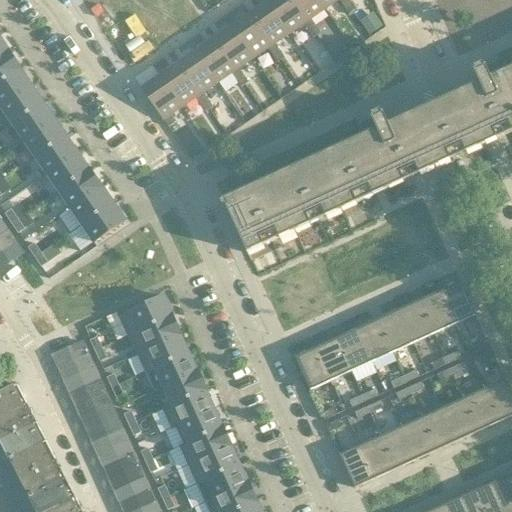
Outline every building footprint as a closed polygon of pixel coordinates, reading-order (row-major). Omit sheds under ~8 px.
[(291,0),(271,0),(268,3),(289,34),(303,25),(307,22),(291,0)] [(318,0),(291,0),(307,22),(311,19),(325,10),(318,0)] [(318,0),(325,10),(339,0),(338,0),(318,0)] [(351,2),(344,7),(348,14),(356,9),(351,2)] [(268,3),(250,15),(271,46),(275,44),(289,34),(268,3)] [(250,15),(232,27),(253,59),(268,49),(271,46),(250,15)] [(311,19),(307,22),(303,25),(308,31),(315,26),(311,19)] [(315,26),(308,31),(313,38),(320,33),(315,26)] [(232,27),(214,40),(235,71),(239,69),(253,59),(232,27)] [(0,58),(9,53),(0,40),(0,58)] [(214,40),(196,52),(217,83),(232,74),(235,71),(214,40)] [(275,44),(271,46),(268,49),(272,56),(280,51),(275,44)] [(280,51),(272,56),(277,63),(285,58),(280,51)] [(196,52),(178,64),(200,96),(203,93),(217,83),(196,52)] [(0,83),(20,70),(9,53),(0,58),(0,83)] [(178,64),(160,76),(182,108),(196,98),(200,96),(178,64)] [(242,199),(242,200),(238,202),(227,207),(226,204),(229,202),(228,199),(239,194),(239,193),(223,200),(247,254),(358,203),(418,176),(471,151),(499,139),(511,132),(511,75),(496,82),(494,77),(491,79),(486,66),(474,72),(479,83),(448,96),(388,124),(383,113),(371,118),(378,132),(375,133),(378,138),(242,199)] [(239,69),(235,71),(232,74),(236,81),(244,76),(239,69)] [(0,106),(1,108),(32,87),(20,70),(0,83),(0,106)] [(164,120),(171,115),(182,108),(160,76),(141,89),(163,121),(164,120)] [(244,76),(236,81),(241,88),(248,83),(244,76)] [(12,125),(43,103),(32,87),(1,108),(12,125)] [(203,93),(200,96),(196,98),(201,105),(208,100),(203,93)] [(208,100),(201,105),(205,112),(213,107),(208,100)] [(24,141),(55,120),(43,103),(12,125),(24,141)] [(171,115),(164,120),(168,127),(176,122),(171,115)] [(35,158),(66,137),(55,120),(24,141),(35,158)] [(78,154),(66,137),(35,158),(47,175),(78,154)] [(90,171),(78,154),(47,175),(59,192),(90,171)] [(101,188),(90,171),(59,192),(70,209),(101,188)] [(113,204),(101,188),(70,209),(82,226),(113,204)] [(94,243),(125,222),(113,204),(82,226),(94,243)] [(18,220),(11,210),(5,214),(11,224),(18,220)] [(25,230),(18,220),(11,224),(18,234),(25,230)] [(7,231),(0,236),(0,251),(14,241),(7,231)] [(14,241),(0,251),(0,268),(22,254),(14,241)] [(41,253),(34,244),(28,248),(34,258),(41,253)] [(48,263),(41,253),(34,258),(41,268),(48,263)] [(461,282),(440,292),(455,325),(476,316),(461,282)] [(440,292),(419,301),(435,334),(455,325),(440,292)] [(163,297),(120,317),(129,336),(172,316),(163,297)] [(419,301),(398,311),(414,344),(435,334),(419,301)] [(398,311),(378,320),(393,353),(414,344),(398,311)] [(172,316),(129,336),(137,355),(180,335),(172,316)] [(378,320),(357,330),(372,363),(393,353),(378,320)] [(357,330),(336,339),(351,372),(372,363),(357,330)] [(180,335),(137,355),(146,373),(189,353),(180,335)] [(102,348),(97,337),(90,341),(95,352),(102,348)] [(336,339),(316,349),(331,382),(351,372),(336,339)] [(472,345),(475,352),(489,345),(486,339),(472,345)] [(53,356),(59,368),(88,354),(83,343),(74,346),(53,356)] [(107,359),(102,348),(95,352),(100,363),(107,359)] [(316,349),(295,358),(310,391),(331,382),(316,349)] [(491,350),(477,357),(481,363),(494,357),(491,350)] [(458,351),(445,357),(448,364),(461,358),(458,351)] [(189,353),(146,373),(154,391),(155,393),(163,389),(163,388),(197,372),(189,353)] [(88,354),(59,368),(64,380),(93,366),(88,354)] [(432,363),(435,370),(448,364),(445,357),(432,363)] [(468,373),(463,363),(450,369),(453,376),(455,379),(468,373)] [(93,366),(64,380),(70,392),(99,379),(93,366)] [(450,369),(437,375),(440,382),(453,376),(450,369)] [(416,370),(403,376),(407,383),(420,377),(416,370)] [(171,406),(206,391),(197,372),(163,388),(171,406)] [(119,385),(114,374),(107,378),(112,389),(119,385)] [(391,382),(394,389),(407,383),(403,376),(391,382)] [(99,379),(70,392),(75,404),(105,391),(99,379)] [(511,395),(505,380),(484,389),(499,422),(511,416),(511,395)] [(421,382),(408,388),(412,395),(425,389),(421,382)] [(0,417),(27,404),(17,385),(0,393),(0,417)] [(124,396),(119,385),(112,389),(117,400),(124,396)] [(408,388),(395,394),(399,401),(412,395),(408,388)] [(484,389),(463,399),(479,432),(499,422),(484,389)] [(374,390),(361,395),(365,402),(377,396),(374,390)] [(105,391),(75,404),(81,417),(110,403),(105,391)] [(171,406),(151,416),(159,434),(164,432),(214,409),(206,391),(171,406)] [(349,401),(352,408),(365,402),(361,395),(349,401)] [(463,399),(443,408),(458,441),(479,432),(463,399)] [(380,401),(367,407),(370,414),(383,408),(380,401)] [(110,403),(81,417),(87,430),(116,416),(110,403)] [(0,439),(1,441),(36,423),(27,404),(0,417),(0,439)] [(367,407),(354,413),(357,420),(370,414),(367,407)] [(334,408),(321,414),(324,421),(338,414),(334,408)] [(443,408),(422,418),(437,451),(458,441),(443,408)] [(214,409),(164,432),(172,451),(223,428),(214,409)] [(136,423),(131,412),(124,415),(128,426),(136,423)] [(116,416),(87,430),(92,442),(122,429),(116,416)] [(422,418),(402,427),(417,460),(437,451),(422,418)] [(326,426),(329,432),(343,426),(340,419),(326,426)] [(36,423),(1,441),(10,460),(46,441),(36,423)] [(141,433),(136,423),(128,426),(133,437),(141,433)] [(402,427),(381,437),(396,470),(417,460),(402,427)] [(172,451),(168,453),(176,471),(231,446),(223,428),(172,451)] [(122,429),(92,442),(98,454),(127,441),(122,429)] [(381,437),(360,446),(375,479),(396,470),(381,437)] [(46,441),(10,460),(20,478),(55,460),(46,441)] [(127,441),(98,454),(104,466),(133,453),(127,441)] [(231,446),(176,471),(185,490),(240,465),(231,446)] [(360,446),(339,455),(355,488),(375,479),(360,446)] [(153,460),(148,449),(140,452),(145,463),(153,460)] [(133,453),(104,466),(109,478),(138,465),(133,453)] [(55,460),(20,478),(30,498),(65,480),(55,460)] [(158,471),(153,460),(145,463),(150,474),(158,471)] [(138,465),(109,478),(115,491),(144,477),(138,465)] [(185,490),(183,491),(191,509),(193,508),(248,484),(240,465),(185,490)] [(511,511),(511,484),(508,476),(492,483),(504,511),(511,511)] [(144,477),(115,491),(120,504),(150,490),(144,477)] [(65,480),(30,498),(37,511),(46,511),(75,497),(65,480)] [(504,511),(492,483),(475,491),(485,511),(504,511)] [(248,484),(193,508),(194,511),(234,511),(256,502),(248,484)] [(170,497),(165,486),(157,489),(162,500),(170,497)] [(150,490),(120,504),(124,511),(133,511),(155,502),(150,490)] [(485,511),(475,491),(459,498),(465,511),(485,511)] [(82,511),(75,497),(46,511),(82,511)] [(175,508),(170,497),(162,500),(167,511),(175,508)] [(465,511),(459,498),(443,506),(445,511),(465,511)] [(159,511),(155,502),(133,511),(159,511)] [(261,511),(256,502),(234,511),(261,511)]
